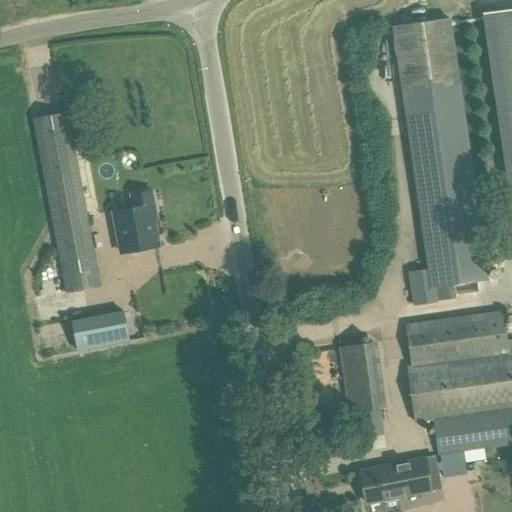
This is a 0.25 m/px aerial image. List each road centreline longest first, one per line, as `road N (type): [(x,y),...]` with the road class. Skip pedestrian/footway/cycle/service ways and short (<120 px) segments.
road 1 (unclassified): [(287,511),(208,57),(209,0)]
road 2 (unclassified): [(0,40),(204,0)]
